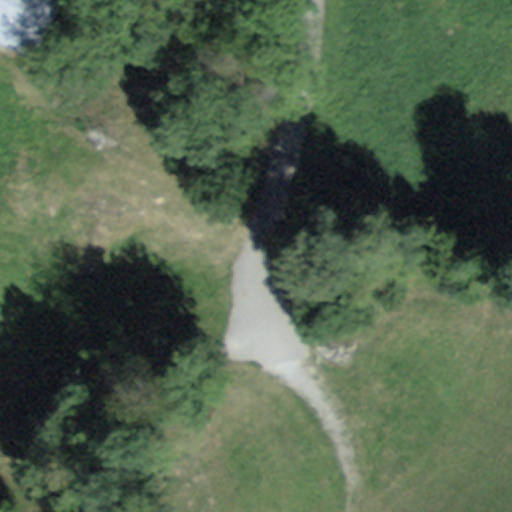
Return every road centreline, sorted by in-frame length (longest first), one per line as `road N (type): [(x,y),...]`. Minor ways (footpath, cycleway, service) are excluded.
road 1 (residential): [(318,0),(314,48),(259,270),(269,311)]
road 2 (track): [(350,511),(347,468),(330,425),(294,373),(269,311)]
